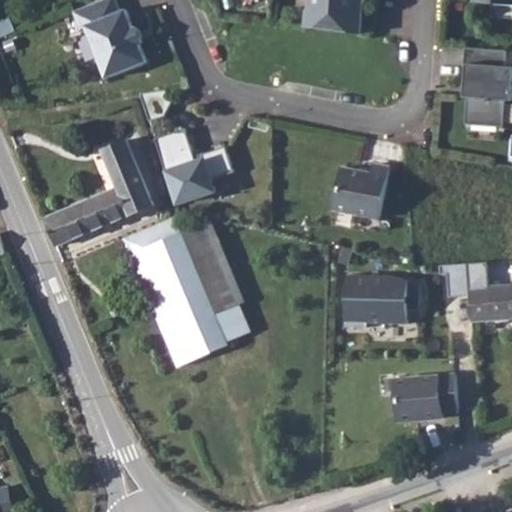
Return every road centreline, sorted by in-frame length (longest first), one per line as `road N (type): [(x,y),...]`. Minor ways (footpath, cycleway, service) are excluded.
road 1 (residential): [(180,0),(214,83),(377,120),(399,118),(419,101),(428,0)]
road 2 (secondary): [(130,509),(0,163)]
road 3 (residential): [(511,450),(334,511)]
